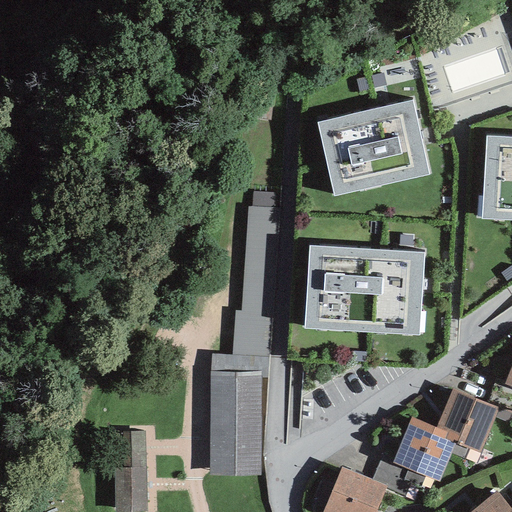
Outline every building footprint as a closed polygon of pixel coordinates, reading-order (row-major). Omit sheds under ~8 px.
[(332,196),(428,174),(412,102),(316,124),(332,196)] [(480,219),(511,220),(511,137),(485,136),(480,219)] [(281,208),(241,204),(229,354),(269,358),(281,208)] [(424,253),(308,246),(303,328),(419,335),(424,253)] [(210,480),(255,481),(259,376),(213,374),(210,480)] [(422,420),(439,427),(453,394),(436,387),(422,420)] [(441,433),(412,422),(394,468),(442,487),(456,450),(481,459),(501,409),(457,392),(441,433)] [(147,511),(144,435),(113,436),(116,511),(147,511)] [(386,484),(338,466),(320,511),(375,511),(386,484)] [(511,511),(511,510),(498,493),(475,511),(511,511)]
